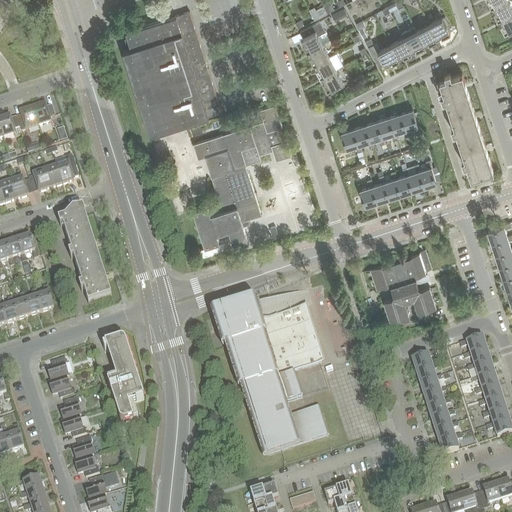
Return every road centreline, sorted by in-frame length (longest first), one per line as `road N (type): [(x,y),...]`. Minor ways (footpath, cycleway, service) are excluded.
road 1 (residential): [(405,441),(390,353),(495,320)]
road 2 (residential): [(471,43),(306,132)]
road 3 (residential): [(70,511),(18,351)]
road 4 (residential): [(18,351),(151,307)]
road 5 (residential): [(306,132),(263,0)]
road 6 (residential): [(405,441),(279,480)]
road 7 (residential): [(0,227),(123,187)]
road 8 (tertiary): [(342,248),(460,209)]
road 9 (tertiary): [(168,511),(176,388)]
road 10 (residential): [(342,248),(306,132)]
